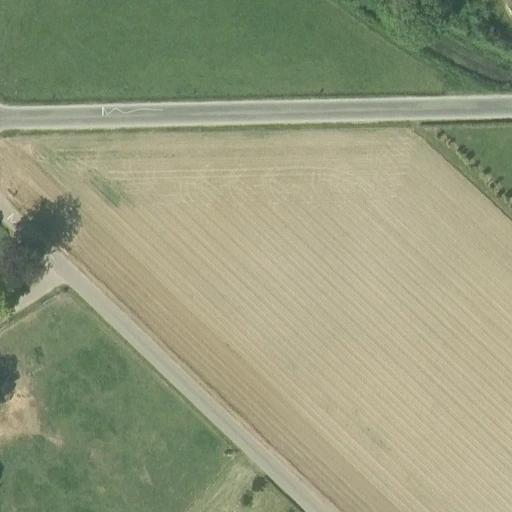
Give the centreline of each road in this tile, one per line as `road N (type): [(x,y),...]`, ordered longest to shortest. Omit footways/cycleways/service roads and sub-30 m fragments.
road 1 (tertiary): [(0,123),(511,106)]
road 2 (unclassified): [(314,511),(0,206)]
